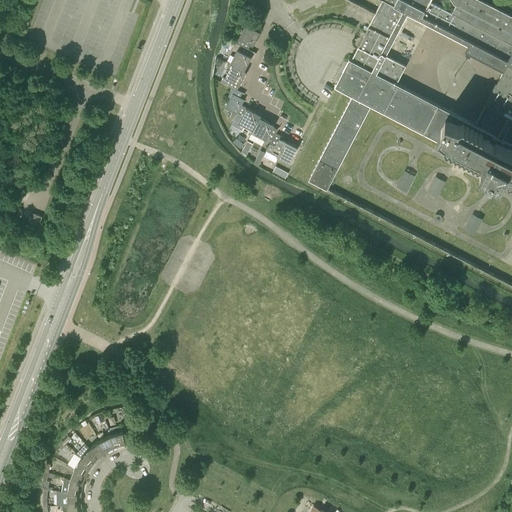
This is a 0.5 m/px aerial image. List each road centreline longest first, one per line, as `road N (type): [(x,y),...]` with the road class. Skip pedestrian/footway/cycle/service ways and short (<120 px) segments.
road 1 (tertiary): [(0,462),(177,0)]
road 2 (residential): [(283,2),(257,76),(259,96),(290,129)]
